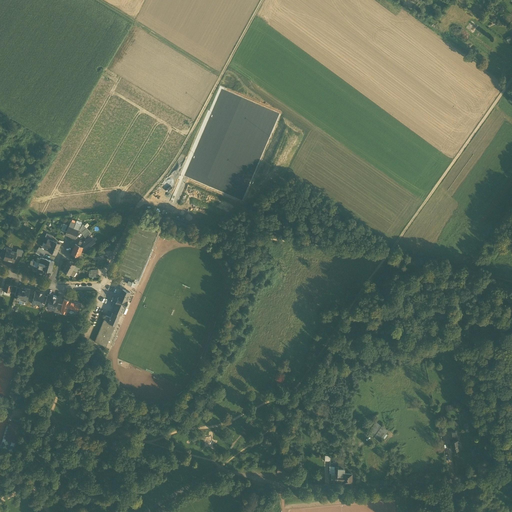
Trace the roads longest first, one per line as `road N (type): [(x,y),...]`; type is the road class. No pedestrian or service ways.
road 1 (unclassified): [(149,511),(218,472),(379,493),(511,471)]
road 2 (track): [(137,205),(182,147),(262,0)]
road 3 (track): [(389,250),(511,79)]
road 4 (track): [(97,0),(220,77)]
